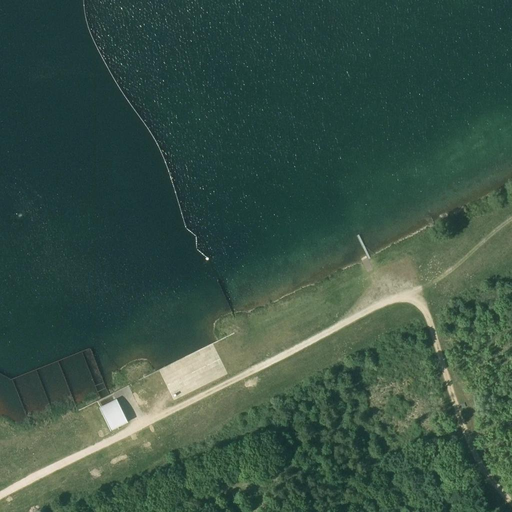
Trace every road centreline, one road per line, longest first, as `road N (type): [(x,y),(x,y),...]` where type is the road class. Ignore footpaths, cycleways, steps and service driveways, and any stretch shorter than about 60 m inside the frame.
road 1 (track): [(0,497),(388,301),(414,296)]
road 2 (track): [(414,296),(431,309),(460,421),(511,504)]
